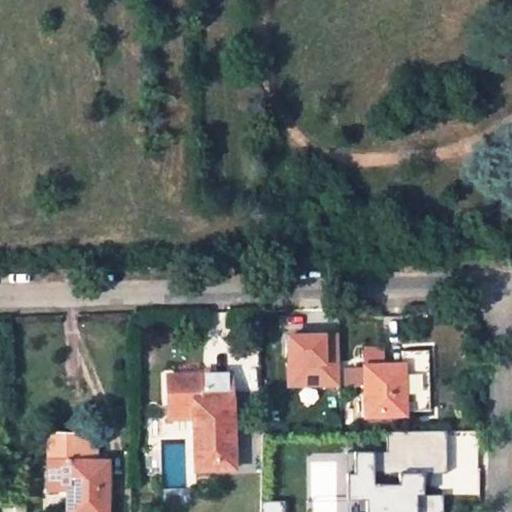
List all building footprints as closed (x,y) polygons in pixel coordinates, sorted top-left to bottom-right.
[(338,364),(327,364),(327,336),(288,336),(289,387),(338,387),(338,364)] [(429,406),(428,344),(403,345),(403,366),(365,367),(365,369),(365,384),(366,417),(403,415),(403,406),(429,406)] [(365,369),(346,370),(346,384),(365,384),(365,369)] [(194,408),(194,418),(195,470),(233,469),(231,374),(168,375),(168,408),(194,408)] [(194,408),(168,408),(168,419),(194,418),(194,408)] [(387,454),(354,454),(354,475),(354,482),(346,482),(347,509),(366,509),(365,511),(443,511),(443,496),(424,496),(424,475),(447,475),(447,432),(387,433),(387,454)] [(106,511),(107,463),(94,463),(93,436),(48,436),(47,492),(67,492),(66,511),(106,511)]
